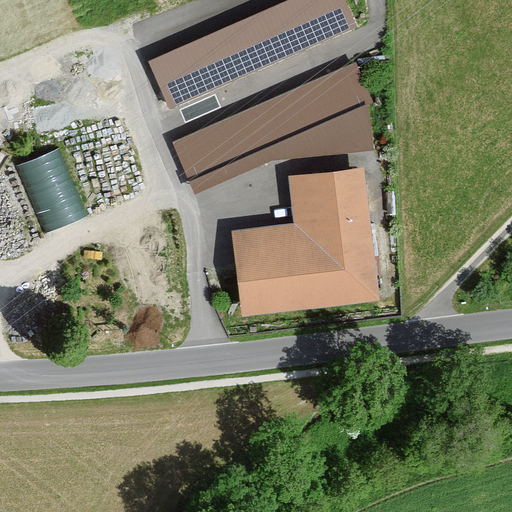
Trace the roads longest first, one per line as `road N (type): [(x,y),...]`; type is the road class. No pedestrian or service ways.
road 1 (unclassified): [(511,323),(204,361),(0,375)]
road 2 (track): [(434,333),(450,287),(511,225)]
